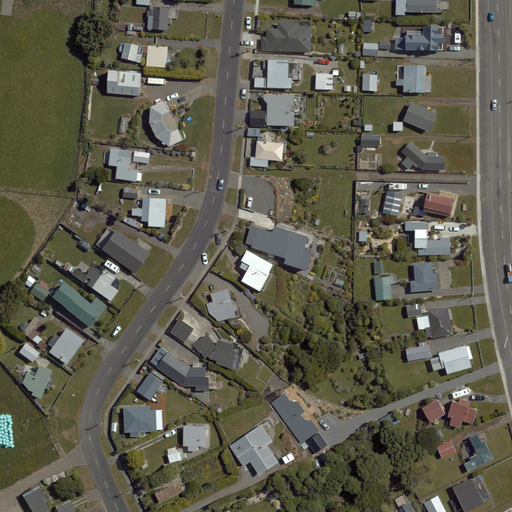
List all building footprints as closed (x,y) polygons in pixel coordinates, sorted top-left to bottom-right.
[(314,5),(287,4),(286,24),(313,25),(314,5)] [(437,15),(404,13),(400,32),(436,33),(437,15)] [(165,23),(146,21),(143,47),(162,49),(165,23)] [(308,39),(271,33),(266,63),(303,69),(308,39)] [(379,42),(363,42),(363,55),(379,55),(379,42)] [(435,45),(406,52),(399,70),(435,72),(435,45)] [(172,64),(121,57),(118,81),(169,88),(172,64)] [(379,74),(363,74),(363,92),(379,92),(379,74)] [(297,81),(266,75),(261,104),(292,109),(297,81)] [(333,75),(315,75),(316,90),(334,90),(333,75)] [(416,85),(401,85),(393,112),(414,110),(416,85)] [(144,92),(108,88),(106,106),(142,110),(144,92)] [(290,112),(259,115),(261,147),(293,144),(290,112)] [(129,118),(121,117),(119,132),(126,133),(129,118)] [(184,149),(160,117),(148,144),(166,169),(184,149)] [(437,136),(408,121),(398,143),(424,152),(437,136)] [(382,134),(361,134),(361,146),(357,146),(357,153),(382,153),(382,134)] [(281,160),(255,153),(251,176),(279,180),(281,160)] [(407,160),(397,174),(435,190),(443,172),(407,160)] [(151,171),(113,173),(111,195),(144,197),(151,171)] [(280,200),(246,196),(247,225),(272,234),(280,200)] [(372,197),(359,196),(359,212),(371,213),(372,197)] [(449,212),(403,201),(403,231),(447,231),(449,212)] [(175,227),(150,210),(134,233),(159,250),(175,227)] [(439,243),(403,245),(405,273),(446,270),(439,243)] [(308,256),(254,246),(249,269),(299,290),(308,256)] [(144,266),(114,247),(100,269),(130,288),(144,266)] [(399,300),(398,285),(407,285),(406,279),(398,279),(398,274),(383,275),(383,263),(375,263),(376,301),(399,300)] [(90,289),(100,274),(89,267),(84,273),(76,268),(71,275),(90,289)] [(429,281),(408,282),(402,309),(431,307),(429,281)] [(50,292),(36,282),(28,293),(42,303),(50,292)] [(122,299),(96,284),(83,307),(109,322),(122,299)] [(227,305),(202,313),(213,341),(237,334),(227,305)] [(48,319),(36,311),(22,332),(28,336),(25,341),(42,352),(48,342),(37,336),(48,319)] [(99,329),(74,311),(60,331),(85,349),(99,329)] [(194,328),(180,318),(170,331),(184,341),(194,328)] [(446,325),(410,328),(416,353),(445,351),(446,325)] [(40,352),(25,342),(17,352),(33,363),(40,352)] [(83,365),(57,346),(39,370),(65,389),(83,365)] [(231,364),(205,351),(196,366),(225,384),(231,364)] [(468,360),(433,368),(444,393),(473,385),(468,360)] [(213,395),(165,364),(154,387),(184,403),(208,411),(213,395)] [(294,408),(264,429),(298,466),(325,454),(294,408)] [(476,426),(449,416),(421,423),(427,436),(465,442),(476,426)] [(116,422),(109,422),(109,435),(117,434),(116,422)] [(151,424),(121,431),(121,454),(156,447),(151,424)] [(258,438),(226,462),(241,485),(258,494),(280,479),(258,438)] [(212,441),(183,440),(179,467),(207,467),(212,441)] [(477,454),(465,456),(456,467),(463,490),(487,470),(477,454)] [(145,479),(135,484),(138,490),(148,485),(145,479)] [(161,503),(187,490),(183,480),(156,493),(161,503)] [(446,511),(437,495),(423,504),(427,511),(446,511)] [(480,511),(470,496),(450,506),(452,511),(480,511)] [(70,500),(55,508),(57,511),(72,511),(75,511),(70,500)] [(39,511),(34,503),(19,511),(39,511)]
